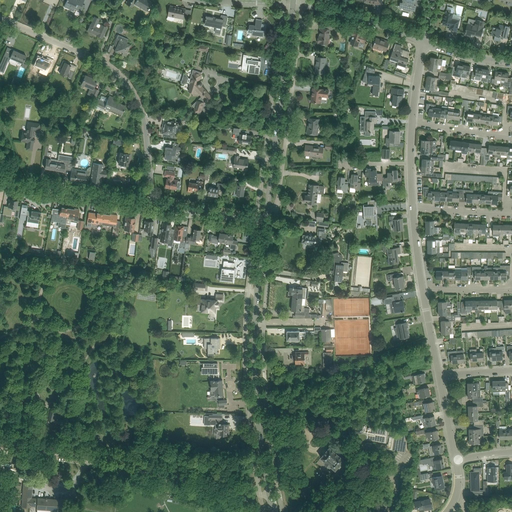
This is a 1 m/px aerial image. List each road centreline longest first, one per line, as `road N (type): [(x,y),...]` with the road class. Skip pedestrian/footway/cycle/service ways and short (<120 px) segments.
road 1 (tertiary): [(270,495),(255,379),(261,220)]
road 2 (residential): [(150,202),(140,121),(115,71),(0,17)]
road 3 (unclassified): [(270,495),(29,447)]
road 4 (unclassified): [(263,206),(275,201),(302,5)]
road 5 (tertiary): [(263,206),(292,3)]
road 6 (unclassified): [(150,202),(0,181)]
road 7 (unclassified): [(424,42),(302,5)]
